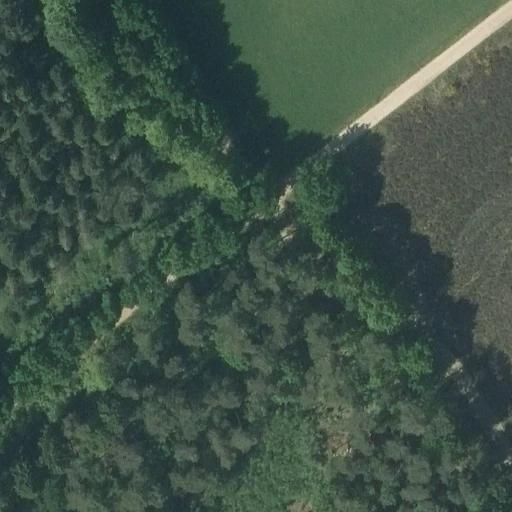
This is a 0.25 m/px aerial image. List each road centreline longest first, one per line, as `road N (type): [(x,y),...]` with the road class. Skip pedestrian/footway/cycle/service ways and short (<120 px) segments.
road 1 (unknown): [(511,445),(463,375),(338,270),(311,257),(267,193)]
road 2 (track): [(0,404),(267,193)]
road 3 (track): [(267,193),(511,6)]
road 4 (unknown): [(267,193),(229,153),(136,0)]
road 5 (track): [(229,153),(140,91),(70,0)]
